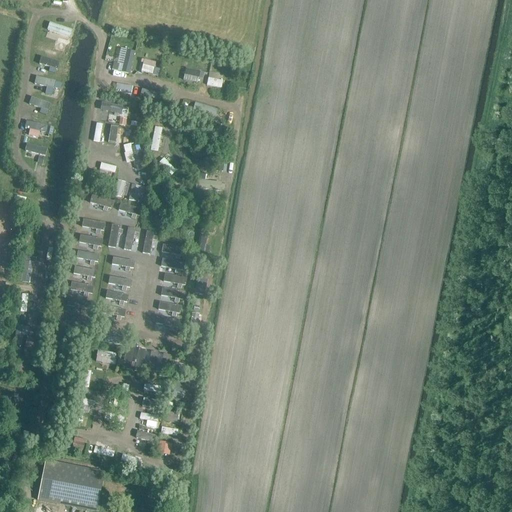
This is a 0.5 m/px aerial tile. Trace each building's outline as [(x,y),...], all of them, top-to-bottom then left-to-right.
[(70,37),(72,29),(48,23),(46,31),(70,37)] [(129,75),(134,52),(126,50),(121,73),(129,75)] [(118,72),(120,65),(113,63),(111,70),(118,72)] [(197,84),(199,72),(185,69),(183,81),(197,84)] [(208,73),(206,87),(221,88),(222,80),(217,80),(218,74),(208,73)] [(137,171),(145,169),(139,146),(131,148),(137,171)] [(115,174),(116,167),(100,163),(99,170),(115,174)] [(104,229),(105,222),(85,217),(83,223),(104,229)] [(208,246),(205,245),(207,237),(199,236),(194,260),(204,262),(208,246)] [(97,249),(99,242),(80,239),(79,246),(97,249)] [(121,263),(123,257),(116,255),(114,262),(121,263)] [(127,295),(129,289),(110,285),(109,291),(127,295)] [(106,315),(124,317),(125,310),(107,308),(106,315)] [(121,339),(102,336),(101,343),(120,346),(121,339)] [(114,360),(116,354),(96,349),(94,355),(114,360)] [(137,367),(139,355),(126,353),(123,370),(130,371),(131,366),(137,367)] [(183,377),(185,364),(172,362),(170,374),(183,377)] [(182,398),(183,388),(173,387),(171,397),(182,398)] [(177,424),(178,414),(168,412),(166,423),(177,424)] [(81,455),(85,440),(74,438),(71,453),(81,455)] [(170,455),(171,443),(158,441),(157,453),(170,455)] [(91,511),(96,511),(104,472),(44,460),(36,501),(91,511)]
